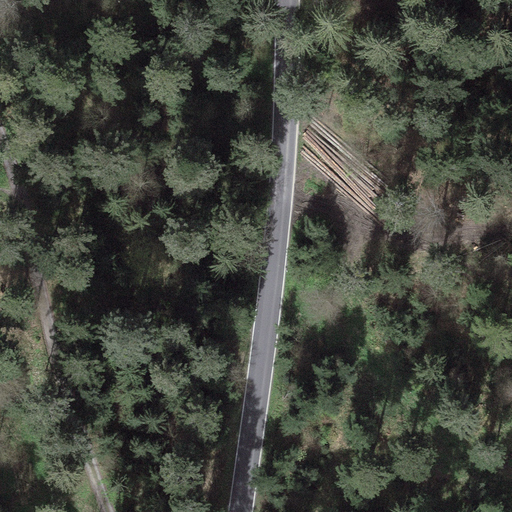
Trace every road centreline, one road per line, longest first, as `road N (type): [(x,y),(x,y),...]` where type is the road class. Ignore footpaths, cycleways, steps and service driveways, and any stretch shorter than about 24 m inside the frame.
road 1 (unclassified): [(240,511),(287,153),(291,0)]
road 2 (track): [(112,511),(0,215)]
